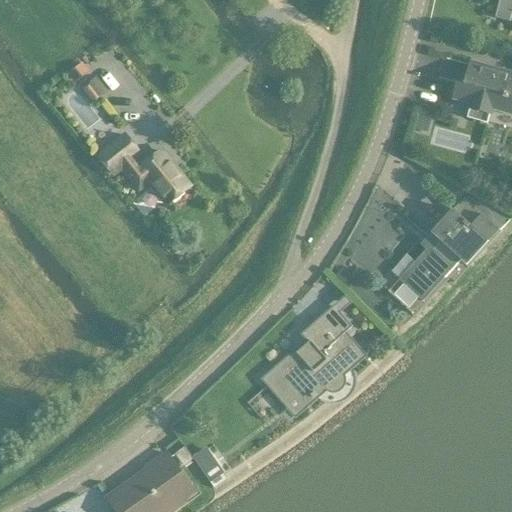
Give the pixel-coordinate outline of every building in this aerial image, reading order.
[(511,0),(500,0),(495,19),(511,23),(511,0)] [(458,83),(454,98),(472,103),(467,119),(487,124),(491,108),(511,113),(511,76),(494,72),(482,68),(471,65),(465,85),(458,83)] [(190,187),(162,153),(143,168),(136,158),(140,155),(125,136),(100,156),(115,175),(122,170),(139,191),(150,183),(168,205),(190,187)] [(464,199),(453,211),(431,235),(437,240),(410,269),(399,260),(377,284),(411,316),(460,262),(466,268),(499,232),(464,199)] [(342,270),(334,279),(345,288),(352,278),(342,270)] [(327,388),(329,390),(332,391),(333,391),(333,392),(333,391),(337,391),(339,389),(341,386),(343,383),(343,382),(342,379),(340,376),(364,356),(345,334),(353,328),(335,308),(303,336),(310,343),(298,353),(297,351),(263,381),(276,395),(280,391),(283,395),(290,389),(305,407),(327,388)] [(176,455),(184,467),(192,461),(184,449),(176,455)] [(206,451),(195,459),(208,478),(220,470),(206,451)] [(107,499),(116,511),(170,511),(196,494),(169,455),(107,499)]
